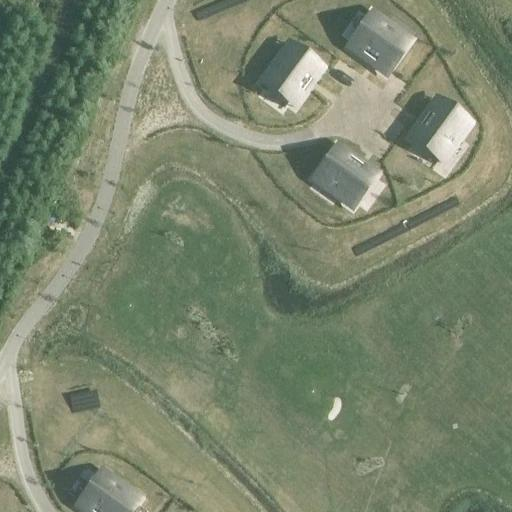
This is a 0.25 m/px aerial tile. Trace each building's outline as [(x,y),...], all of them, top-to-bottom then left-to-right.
[(369,20),(351,45),(388,71),(406,47),(369,20)] [(291,50),(265,86),(290,104),(317,67),(291,50)] [(431,117),(413,142),(437,160),(464,123),(437,104),(429,116),(431,117)] [(335,153),(317,178),(354,204),(373,177),(361,169),(360,171),(335,153)] [(99,478),(81,503),(93,511),(129,511),(135,505),(99,478)]
